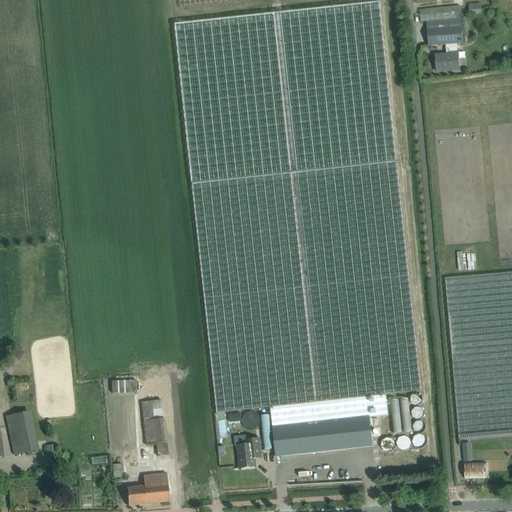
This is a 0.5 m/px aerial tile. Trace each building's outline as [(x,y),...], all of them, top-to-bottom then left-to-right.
[(270,407),(276,457),(373,447),(367,397),(421,391),(379,2),(174,24),(192,184),(217,413),(270,407)] [(461,18),(460,6),(420,10),(421,22),(426,22),(428,46),(445,45),(446,55),(435,56),(436,68),(445,68),(445,67),(448,66),(448,71),(459,70),(457,47),(461,46),(461,44),(463,44),(463,39),(469,38),(467,18),(461,18)] [(459,439),(511,434),(511,272),(445,278),(459,439)] [(136,381),(111,382),(112,394),(136,393),(136,381)] [(156,444),(157,457),(168,456),(163,419),(161,400),(140,403),(145,446),(156,444)] [(413,401),(405,401),(406,435),(414,435),(413,401)] [(6,417),(14,456),(39,450),(30,411),(6,417)] [(233,415),(234,429),(245,429),(244,415),(233,415)] [(404,415),(397,415),(397,435),(405,435),(404,415)] [(220,422),(221,440),(231,440),(230,422),(220,422)] [(237,446),(238,458),(239,468),(234,468),(234,469),(256,467),(255,458),(256,456),(256,455),(261,455),(260,439),(246,440),(246,445),(237,446)] [(470,443),(462,444),(463,462),(471,462),(471,453),(470,443)] [(59,447),(51,447),(52,457),(60,457),(59,447)] [(111,459),(96,459),(95,469),(111,469),(111,459)] [(122,464),(112,465),(113,478),(123,477),(122,464)] [(169,502),(166,474),(142,476),(144,486),(127,488),(128,506),(169,502)]
